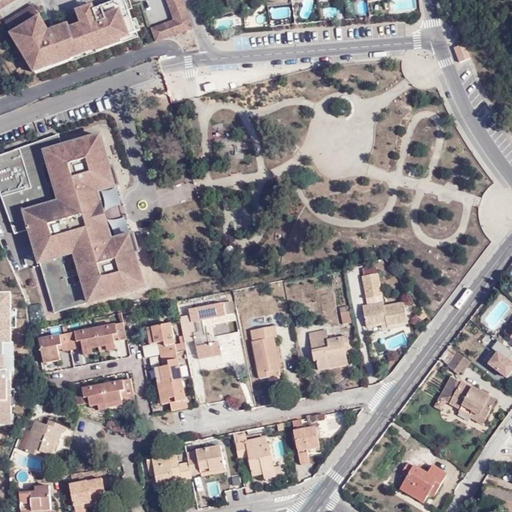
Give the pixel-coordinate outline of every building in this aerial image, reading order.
[(471,59),(465,43),(453,47),(460,64),(471,59)] [(216,90),(214,82),(204,84),(206,92),(216,90)] [(123,264),(121,256),(137,251),(132,234),(115,239),(117,244),(115,245),(113,240),(110,241),(105,242),(94,227),(102,225),(98,208),(89,211),(91,192),(96,191),(99,190),(97,185),(99,184),(101,189),(118,185),(112,168),(105,170),(103,162),(107,161),(100,135),(83,140),(84,142),(82,143),(81,140),(63,146),(65,150),(63,151),(57,134),(0,154),(0,167),(1,167),(5,178),(0,179),(0,191),(16,187),(17,191),(0,196),(6,212),(17,209),(18,213),(7,216),(13,233),(31,228),(36,244),(34,245),(44,280),(58,275),(59,279),(51,281),(54,289),(61,286),(62,291),(58,292),(63,309),(105,297),(103,292),(105,292),(107,297),(125,291),(123,287),(125,286),(127,291),(143,286),(136,260),(123,264)] [(0,191),(0,195),(0,196),(17,191),(16,187),(0,191)] [(110,241),(96,191),(91,192),(89,211),(98,208),(102,225),(94,227),(105,242),(110,241)] [(385,294),(380,271),(365,275),(369,297),(385,294)] [(190,308),(221,302),(219,293),(188,299),(190,308)] [(230,301),(223,302),(226,315),(233,314),(230,301)] [(189,309),(190,314),(191,322),(196,321),(198,331),(194,332),(195,340),(198,359),(221,354),(219,341),(209,343),(208,334),(205,335),(202,320),(226,315),(223,302),(221,302),(190,308),(189,309)] [(408,324),(404,304),(386,308),(385,303),(366,307),(369,327),(388,323),(389,327),(408,324)] [(351,322),(349,310),(340,312),(342,324),(351,322)] [(428,317),(423,310),(416,315),(420,321),(428,317)] [(190,314),(182,316),(182,317),(184,324),(187,342),(195,340),(194,332),(198,331),(196,321),(191,322),(190,314)] [(126,323),(43,340),(46,361),(61,358),(59,350),(63,350),(65,353),(82,350),(80,344),(84,344),(86,352),(116,344),(115,337),(119,336),(120,341),(129,339),(126,323)] [(172,410),(188,407),(171,323),(153,326),(156,343),(164,341),(165,346),(159,347),(162,361),(168,360),(169,365),(160,367),(163,382),(166,398),(170,397),(171,402),(172,410)] [(277,336),(275,325),(250,330),(259,379),(268,377),(267,372),(280,370),(274,336),(277,336)] [(153,326),(147,327),(150,344),(156,343),(153,326)] [(326,329),(309,332),(314,360),(318,359),(320,369),(348,364),(345,350),(350,349),(347,335),(327,339),(326,329)] [(117,350),(116,344),(86,352),(87,357),(117,350)] [(466,374),(472,366),(459,356),(457,359),(450,368),(461,376),(463,373),(466,374)] [(61,358),(46,361),(47,367),(62,363),(61,358)] [(451,402),(461,384),(452,379),(442,397),(447,400),(451,402)] [(122,401),(135,399),(132,382),(76,392),(79,407),(91,405),(92,408),(98,407),(107,406),(123,403),(122,401)] [(162,404),(171,402),(170,397),(166,398),(163,382),(158,383),(162,404)] [(472,411),(485,419),(495,401),(463,382),(461,384),(451,402),(461,408),(464,403),(473,409),(472,411)] [(447,400),(442,397),(436,407),(442,411),(447,400)] [(481,424),(485,419),(472,411),(473,409),(464,403),(461,408),(460,411),(481,424)] [(60,442),(63,442),(70,426),(54,420),(51,427),(39,423),(36,434),(38,435),(31,454),(39,457),(40,453),(45,454),(54,457),(60,442)] [(320,449),(317,428),(295,432),(301,466),(311,465),(308,451),(320,449)] [(38,435),(36,434),(31,433),(24,451),(31,454),(38,435)] [(253,477),(263,475),(263,472),(274,470),(270,445),(267,445),(267,438),(246,441),(245,435),(234,436),(238,460),(249,458),(253,477)] [(56,458),(63,442),(60,442),(54,457),(56,458)] [(183,464),(185,481),(192,480),(192,477),(191,475),(201,473),(201,477),(226,473),(221,449),(187,453),(188,463),(183,464)] [(156,486),(185,481),(183,464),(180,465),(177,455),(152,459),(155,475),(156,486)] [(401,489),(426,501),(428,497),(437,501),(447,475),(430,468),(428,475),(402,466),(398,475),(405,479),(401,489)] [(263,472),(263,475),(264,479),(275,478),(274,470),(263,472)] [(74,510),(87,508),(107,504),(103,479),(69,485),(74,510)] [(32,511),(52,511),(50,488),(38,488),(38,492),(20,492),(21,508),(33,507),(32,511)] [(423,508),(426,501),(401,489),(398,497),(423,508)] [(511,511),(511,492),(488,489),(482,511),(489,511),(489,509),(506,511),(511,511)]
